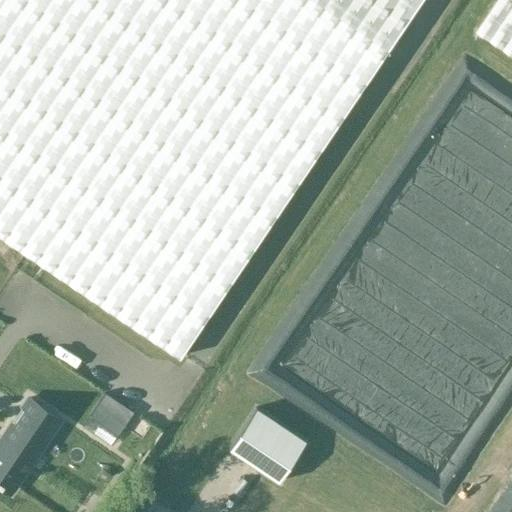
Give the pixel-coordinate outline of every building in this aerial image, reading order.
[(0,0),(0,235),(179,357),(419,0),(0,0)] [(511,0),(498,0),(477,31),(511,53),(511,0)] [(13,421),(0,439),(0,485),(0,486),(2,484),(11,491),(60,419),(28,398),(21,408),(12,421),(13,421)] [(306,441),(255,407),(228,448),(278,482),(306,441)] [(311,466),(298,486),(338,511),(357,511),(365,500),(311,466)]
